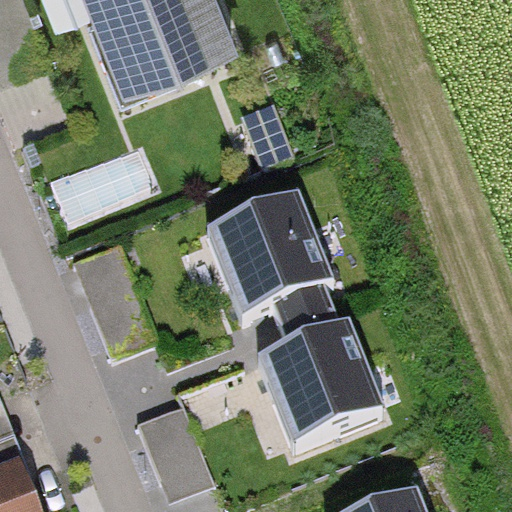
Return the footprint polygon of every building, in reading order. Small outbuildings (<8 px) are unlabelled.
[(33,0),(0,0),(0,65),(5,81),(56,63),(33,0)] [(102,0),(141,97),(258,50),(237,0),(102,0)] [(313,196),(211,233),(245,326),(347,288),(313,196)] [(120,256),(76,274),(115,370),(159,352),(120,256)] [(359,317),(257,355),(291,447),(393,410),(359,317)] [(0,422),(17,416),(0,372),(0,422)] [(186,417),(140,436),(171,511),(175,511),(218,495),(186,417)] [(0,511),(55,511),(41,476),(0,492),(0,511)] [(421,511),(414,494),(370,511),(421,511)]
